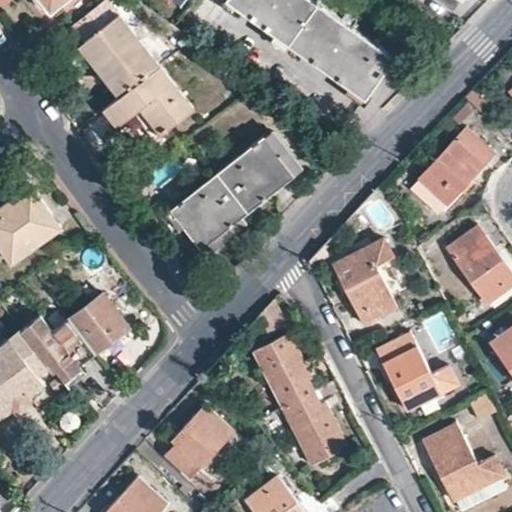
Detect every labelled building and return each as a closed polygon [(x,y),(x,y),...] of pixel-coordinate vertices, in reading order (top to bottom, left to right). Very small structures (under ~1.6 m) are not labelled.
[(159,61),(112,0),(99,0),(72,22),(112,73),(107,78),(119,94),(159,61)] [(231,0),(367,96),(395,54),(320,2),(321,0),(231,0)] [(119,94),(103,106),(119,125),(139,108),(159,134),(193,106),(159,61),(119,94)] [(472,124),(469,122),(410,187),(438,213),(498,148),(493,144),(490,147),(469,127),(472,124)] [(218,171),(249,211),(296,172),(265,133),(218,171)] [(201,248),(249,211),(218,171),(171,208),(201,248)] [(0,243),(12,260),(60,224),(29,183),(0,203),(0,243)] [(511,283),(511,267),(478,222),(475,224),(477,226),(472,230),(471,227),(465,230),(467,234),(452,245),(450,243),(447,245),(489,301),(511,283)] [(394,255),(384,236),(332,262),(362,325),(367,323),(366,320),(394,306),(396,309),(399,307),(377,263),(394,255)] [(103,290),(70,316),(100,355),(111,347),(113,349),(124,340),(121,337),(133,329),(103,290)] [(288,325),(275,299),(261,314),(245,331),(252,343),(288,325)] [(84,367),(100,355),(70,316),(54,329),(41,313),(0,344),(0,421),(20,406),(22,409),(37,398),(34,395),(50,382),(46,376),(57,366),(68,380),(84,367)] [(511,367),(511,323),(494,337),(492,335),(489,338),(511,367)] [(458,381),(449,362),(432,370),(410,327),(407,329),(409,332),(379,347),(378,344),(375,346),(406,407),(458,381)] [(253,347),(282,405),(314,389),(308,377),(313,374),(290,329),(253,347)] [(70,383),(86,370),(84,367),(68,380),(70,383)] [(498,407),(489,388),(470,398),(480,417),(498,407)] [(314,389),(282,405),(312,463),(348,444),(324,398),(320,401),(314,389)] [(235,428),(206,400),(171,437),(175,441),(165,451),(191,476),(235,428)] [(505,473),(495,453),(478,461),(457,418),(453,420),(455,423),(426,437),(425,434),(421,436),(454,499),(458,496),(504,474),(505,473)] [(157,511),(169,500),(139,473),(103,510),(104,511),(157,511)] [(308,511),(309,511),(278,473),(246,499),(256,511),(308,511)] [(504,474),(458,496),(463,506),(508,483),(504,474)]
